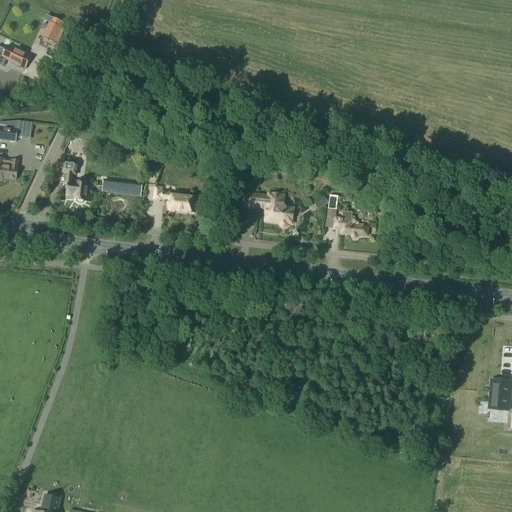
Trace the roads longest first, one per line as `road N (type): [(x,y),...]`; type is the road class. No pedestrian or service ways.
road 1 (primary): [(511,298),(16,238)]
road 2 (unclassified): [(16,238),(121,0)]
